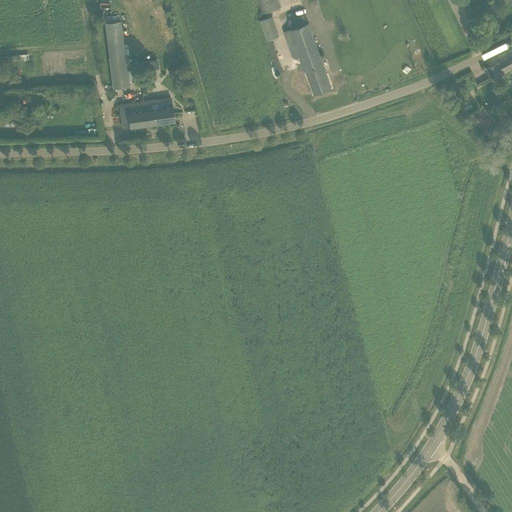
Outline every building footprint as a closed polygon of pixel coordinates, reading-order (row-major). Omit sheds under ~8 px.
[(258,0),(263,13),(280,8),(277,0),(258,0)] [(260,20),(267,40),(279,36),(272,16),(260,20)] [(105,23),(113,89),(129,87),(128,82),(127,69),(120,21),(105,23)] [(306,70),(314,94),(332,88),(308,23),(284,31),(293,58),(299,56),(304,71),(306,70)] [(511,54),(487,68),(493,78),(511,69),(511,70),(511,54)] [(141,62),(143,70),(158,68),(157,60),(141,62)] [(170,60),(167,70),(178,72),(178,71),(180,63),(170,61),(170,60)] [(127,69),(128,82),(135,81),(133,69),(127,69)] [(149,100),(152,125),(174,122),(172,105),(160,107),(158,99),(149,100)] [(127,103),(130,128),(152,125),(149,100),(127,103)] [(475,125),(480,121),(473,113),(468,117),(475,125)] [(28,115),(29,123),(36,122),(35,114),(28,115)]
